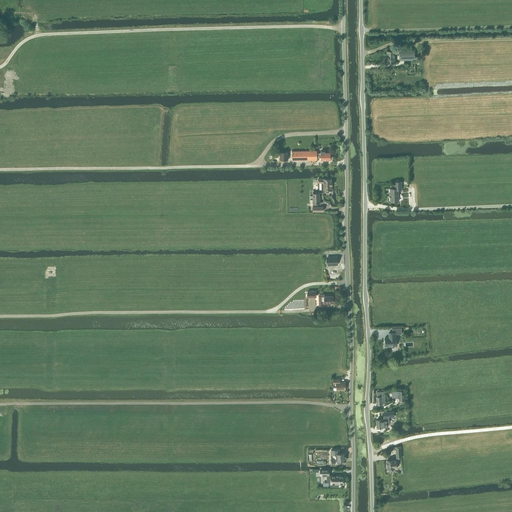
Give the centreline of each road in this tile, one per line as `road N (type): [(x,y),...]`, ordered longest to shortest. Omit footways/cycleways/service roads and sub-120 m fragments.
road 1 (tertiary): [(372,511),(360,0)]
road 2 (unclassified): [(353,511),(342,0)]
road 3 (track): [(511,205),(365,204)]
